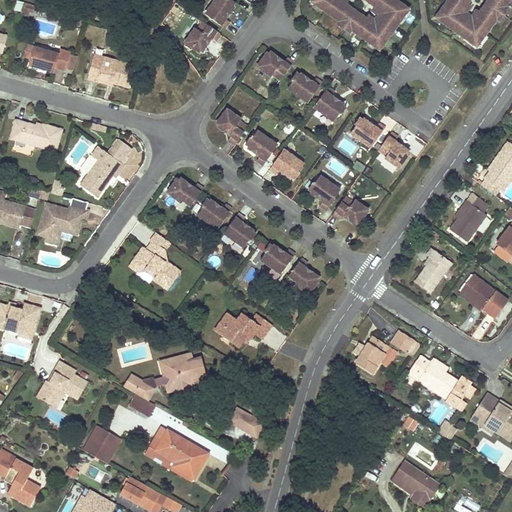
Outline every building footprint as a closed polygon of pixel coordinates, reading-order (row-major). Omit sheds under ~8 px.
[(215,9),(209,17),(222,27),(224,28),(229,22),(226,18),(235,4),(232,2),(229,0),(227,0),(226,1),(224,0),(216,0),(212,7),(215,9)] [(317,0),(325,6),(324,9),(368,39),(370,37),(382,46),(404,15),(400,11),(404,4),(398,0),(317,0)] [(447,0),(441,10),(448,16),(444,21),(474,42),(484,28),(488,30),(508,0),(447,0)] [(24,3),(21,15),(28,17),(29,12),(33,13),(35,6),(24,3)] [(216,41),(221,35),(218,33),(204,24),(199,31),(197,30),(188,43),(195,48),(193,50),(200,56),(212,39),(216,41)] [(27,47),(23,58),(30,60),(33,48),(27,47)] [(58,55),(33,48),(30,60),(28,66),(52,73),(54,69),(66,72),(71,53),(59,50),(58,55)] [(463,48),(454,56),(464,68),(473,60),(463,48)] [(271,75),(278,81),(291,63),(284,59),(282,63),(267,52),(261,60),(263,62),(258,69),(270,77),(271,75)] [(100,68),(103,59),(94,57),(91,65),(100,68)] [(134,68),(103,59),(100,68),(91,65),(87,80),(110,87),(112,85),(129,89),(134,68)] [(311,83),(295,72),(289,80),(292,82),(287,88),(299,97),(300,96),(308,101),(320,84),(314,79),(311,83)] [(333,92),(327,87),(315,105),(322,110),(321,112),(333,121),(338,113),(341,115),(346,107),(331,96),(333,92)] [(229,138),(235,143),(248,124),(240,119),(242,117),(229,109),(224,116),(222,115),(216,123),(232,134),(229,138)] [(375,127),(359,116),(354,124),(356,125),(351,133),(363,141),(365,139),(372,144),(384,128),(378,123),(375,127)] [(39,129),(12,121),(7,140),(53,152),(59,130),(40,125),(39,129)] [(270,136),(257,128),(252,136),(250,134),(244,142),(260,154),(257,158),(264,162),(276,144),(269,138),(270,136)] [(397,136),(390,131),(378,149),(386,155),(385,156),(397,165),(402,157),(405,159),(410,151),(394,139),(397,136)] [(511,143),(507,140),(495,158),(500,162),(493,171),(491,170),(485,177),(505,191),(511,180),(511,143)] [(130,151),(119,143),(114,150),(125,158),(130,151)] [(97,164),(80,187),(96,199),(114,174),(117,176),(123,167),(122,166),(120,165),(117,162),(107,155),(99,149),(91,159),(97,164)] [(113,149),(107,155),(117,162),(120,165),(122,166),(127,160),(125,158),(114,150),(113,149)] [(292,155),(283,149),(270,167),(277,172),(279,167),(295,178),(301,170),(299,168),(304,161),(294,153),(292,155)] [(500,162),(495,158),(488,168),(491,170),(493,171),(500,162)] [(357,161),(353,167),(361,173),(365,167),(357,161)] [(332,182),(320,173),(314,181),(312,180),(306,188),(323,199),(320,203),(327,208),(339,189),(331,184),(332,182)] [(181,201),(190,207),(203,189),(196,184),(193,189),(177,178),(176,180),(173,185),(175,186),(169,195),(180,202),(181,201)] [(60,182),(54,180),(51,192),(61,195),(62,189),(59,188),(60,182)] [(458,217),(450,228),(470,242),(489,214),(484,210),(490,202),(478,194),(473,202),(468,199),(462,206),(465,208),(458,217)] [(353,202),(343,196),(331,214),(339,220),(342,216),(357,226),(363,218),(360,217),(366,209),(354,200),(353,202)] [(220,209),(204,199),(200,205),(201,207),(195,215),(208,224),(209,222),(218,229),(230,211),(223,205),(220,209)] [(4,202),(0,201),(0,224),(17,229),(19,224),(31,228),(36,211),(24,208),(4,202)] [(68,211),(44,205),(37,234),(46,236),(57,239),(59,233),(76,237),(80,222),(83,223),(86,212),(69,208),(68,211)] [(465,208),(462,206),(456,215),(458,217),(465,208)] [(244,219),(237,214),(224,231),(233,238),(232,240),(244,248),(250,240),(253,241),(257,234),(241,223),(244,219)] [(511,222),(497,242),(511,254),(511,222)] [(370,226),(364,234),(369,237),(371,234),(375,229),(370,226)] [(44,242),(55,245),(57,239),(46,236),(44,242)] [(167,253),(172,245),(168,242),(159,236),(153,244),(156,246),(167,253)] [(284,252),(269,242),(264,249),(266,250),(260,259),(271,267),(273,265),(282,271),(294,253),(286,248),(284,252)] [(167,253),(156,246),(150,254),(166,265),(167,263),(167,253)] [(453,262),(431,247),(428,253),(429,255),(432,257),(427,264),(415,280),(433,293),(453,262)] [(143,262),(150,254),(146,251),(140,260),(143,262)] [(166,265),(150,254),(143,262),(140,260),(133,269),(141,275),(149,273),(157,279),(155,280),(171,292),(183,274),(167,263),(166,265)] [(307,262),(299,257),(287,275),(295,281),(294,283),(307,291),(313,282),(316,285),(320,278),(304,267),(307,262)] [(250,268),(245,278),(253,281),(258,271),(250,268)] [(465,298),(480,310),(482,309),(484,305),(469,293),(481,277),(476,273),(461,293),(466,296),(465,298)] [(510,299),(481,277),(469,293),(484,305),(482,309),(496,318),(510,299)] [(5,307),(0,306),(0,328),(17,333),(22,334),(24,330),(33,332),(38,310),(22,305),(20,312),(12,310),(5,307)] [(241,321),(230,314),(222,325),(229,329),(227,333),(237,340),(234,344),(241,349),(245,342),(249,337),(255,340),(258,335),(265,340),(276,324),(261,314),(256,321),(246,314),(241,321)] [(222,325),(217,332),(234,344),(237,340),(227,333),(229,329),(222,325)] [(398,327),(389,339),(407,351),(415,338),(398,327)] [(16,338),(30,342),(33,332),(24,330),(22,334),(17,333),(16,338)] [(371,333),(354,360),(371,372),(390,344),(371,333)] [(249,337),(245,342),(251,346),(255,340),(249,337)] [(191,352),(170,358),(172,364),(164,366),(167,375),(163,376),(165,386),(169,385),(171,392),(179,390),(181,396),(189,394),(188,388),(195,386),(201,385),(198,377),(196,369),(207,366),(203,355),(193,358),(191,352)] [(432,360),(422,353),(412,368),(421,373),(417,379),(446,399),(446,400),(462,411),(477,388),(471,384),(472,382),(462,375),(459,380),(446,371),(437,365),(441,361),(434,357),(432,360)] [(172,364),(170,358),(162,360),(164,366),(172,364)] [(75,369),(58,360),(52,370),(58,373),(51,385),(46,382),(37,399),(50,405),(56,394),(61,397),(63,393),(78,401),(87,382),(73,374),(75,369)] [(450,367),(441,361),(437,365),(446,371),(450,367)] [(198,377),(209,374),(207,366),(196,369),(198,377)] [(421,373),(412,368),(408,373),(417,379),(421,373)] [(154,376),(143,378),(141,381),(131,376),(124,388),(135,394),(149,402),(156,387),(154,378),(154,376)] [(163,376),(154,378),(156,387),(165,386),(163,376)] [(197,392),(195,386),(188,388),(189,394),(197,392)] [(499,401),(487,393),(471,416),(486,427),(494,432),(497,434),(510,443),(511,440),(511,409),(510,413),(497,404),(499,401)] [(56,394),(50,405),(55,408),(61,397),(56,394)] [(155,405),(144,399),(136,395),(128,409),(136,413),(147,420),(155,405)] [(511,409),(499,401),(497,404),(510,413),(511,409)] [(267,421),(240,406),(232,420),(259,435),(267,421)] [(469,420),(492,435),(494,432),(486,427),(471,416),(469,420)] [(438,432),(445,437),(452,428),(453,426),(446,421),(438,432)] [(161,440),(167,429),(161,426),(155,436),(161,440)] [(456,431),(452,428),(445,437),(450,440),(456,431)] [(102,429),(88,453),(112,467),(126,442),(102,429)] [(209,453),(167,429),(161,440),(155,436),(144,455),(150,459),(151,457),(156,450),(177,462),(174,467),(195,478),(209,453)] [(171,472),(192,484),(195,478),(174,467),(177,462),(156,450),(151,457),(161,462),(159,465),(171,472)] [(17,459),(2,451),(0,454),(14,463),(16,460),(17,459)] [(27,479),(33,469),(16,460),(14,463),(0,454),(0,473),(7,477),(5,480),(12,483),(18,486),(13,496),(30,506),(42,486),(27,479)] [(426,507),(441,485),(405,461),(394,477),(416,492),(413,495),(412,498),(426,507)] [(79,474),(70,467),(67,472),(76,479),(79,474)] [(413,495),(416,492),(394,477),(392,480),(413,495)] [(161,494),(132,478),(122,495),(150,511),(159,511),(163,508),(169,511),(179,511),(183,506),(168,498),(161,494)] [(18,486),(12,483),(7,492),(13,496),(18,486)] [(112,511),(116,505),(91,491),(86,500),(82,497),(73,511),(112,511)] [(458,503),(454,510),(457,511),(471,511),(472,511),(458,503)]
